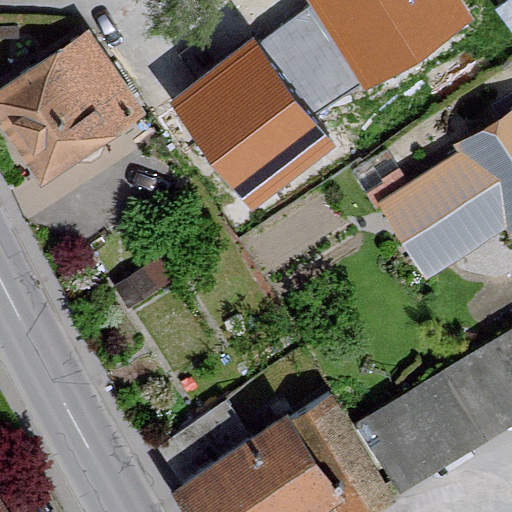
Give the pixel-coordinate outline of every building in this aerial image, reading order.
[(317,0),(356,65),(465,0),(317,0)] [(89,31),(0,88),(0,130),(38,188),(146,118),(89,31)] [(259,39),(167,106),(243,210),(335,143),(259,39)] [(452,155),(373,205),(421,280),(500,230),(508,243),(511,240),(511,101),(444,144),(452,155)] [(511,313),(357,403),(398,472),(511,406),(511,313)] [(284,404),(170,478),(191,511),(310,511),(341,492),(284,404)] [(0,511),(12,511),(0,493),(0,511)]
